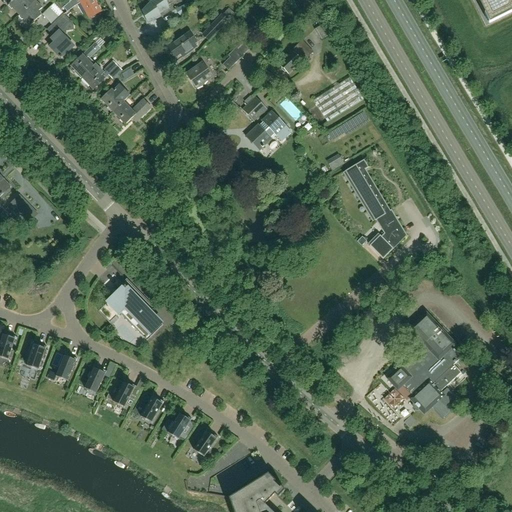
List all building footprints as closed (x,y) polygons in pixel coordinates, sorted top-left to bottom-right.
[(19,16),(35,0),(14,0),(13,1),(11,2),(11,3),(9,5),(9,6),(9,5),(19,15),(19,16)] [(34,23),(41,16),(38,13),(43,8),(35,0),(19,16),(20,16),(30,26),(29,26),(30,27),(32,24),(33,25),(35,23),(34,23)] [(101,12),(93,0),(83,0),(80,2),(89,19),(101,12)] [(148,0),(148,1),(149,1),(150,3),(141,12),(142,12),(142,11),(150,23),(161,18),(161,17),(160,17),(158,15),(169,10),(169,9),(168,10),(164,3),(168,0),(148,0)] [(511,0),(476,0),(487,21),(511,9),(511,0)] [(48,18),(59,8),(54,3),(43,13),(48,18)] [(67,13),(74,8),(70,3),(64,8),(67,13)] [(181,17),(190,7),(187,4),(176,10),(181,16),(181,17)] [(221,29),(228,22),(227,21),(234,14),(229,9),(222,16),(221,15),(214,22),(221,29)] [(64,14),(56,22),(61,28),(62,29),(51,40),(54,43),(50,47),(61,59),(62,58),(63,59),(74,48),(63,36),(66,33),(66,31),(74,30),(73,22),(72,22),(64,14)] [(332,35),(325,23),(315,29),(322,40),(332,35)] [(314,32),(308,35),(313,45),(319,42),(314,32)] [(193,50),(191,47),(196,43),(190,33),(167,48),(174,58),(180,54),(182,57),(193,50)] [(304,61),(313,53),(302,41),(293,50),(294,51),(293,52),(281,63),(283,65),(282,68),(285,71),(288,71),(290,73),(302,61),(303,60),(304,61)] [(96,65),(89,59),(100,49),(95,44),(82,57),(83,57),(72,67),(71,67),(77,73),(75,74),(80,79),(82,78),(96,65)] [(245,55),(237,47),(228,56),(236,63),(245,55)] [(122,71),(113,62),(105,70),(114,79),(122,71)] [(213,78),(212,76),(209,73),(202,63),(197,67),(193,71),(192,70),(186,75),(196,89),(197,89),(197,90),(203,87),(202,85),(204,84),(205,85),(208,82),(208,81),(213,78)] [(105,79),(107,77),(96,65),(82,78),(83,79),(81,80),(86,86),(88,84),(94,90),(94,89),(104,79),(105,79)] [(130,69),(122,75),(125,80),(134,75),(130,69)] [(363,100),(349,78),(313,100),(327,122),(363,100)] [(112,90),(101,100),(113,113),(124,102),(128,98),(130,96),(126,91),(120,85),(115,90),(116,90),(114,92),(112,90)] [(254,122),(267,109),(256,98),(242,110),(254,122)] [(124,102),(113,113),(125,125),(135,115),(139,119),(151,108),(144,100),(132,111),(124,102)] [(291,131),(272,111),(262,121),(263,122),(259,126),(258,125),(246,137),(259,151),(272,139),(271,138),(274,134),(281,141),(291,131)] [(380,236),(369,246),(383,260),(394,249),(391,246),(405,233),(391,210),(390,211),(389,209),(365,170),(368,168),(364,160),(345,171),(375,221),(376,221),(379,226),(384,234),(381,237),(380,236)] [(11,188),(3,179),(0,176),(0,196),(9,188),(10,188),(11,188)] [(19,194),(9,204),(9,205),(5,209),(9,213),(14,209),(27,223),(37,213),(19,194)] [(296,210),(295,211),(302,218),(303,217),(311,210),(304,202),(296,210)] [(367,241),(362,237),(357,242),(362,246),(367,241)] [(163,326),(144,305),(148,302),(135,289),(132,293),(125,286),(98,312),(114,328),(115,328),(110,322),(119,313),(147,341),(163,326)] [(400,367),(386,379),(398,391),(403,386),(412,396),(409,399),(413,403),(412,408),(416,411),(420,411),(423,415),(431,408),(442,420),(460,403),(445,388),(461,373),(453,365),(461,358),(455,351),(459,348),(426,313),(409,329),(418,340),(405,362),(401,365),(400,367)] [(16,337),(4,333),(0,345),(0,357),(8,360),(16,337)] [(39,370),(47,347),(35,343),(27,366),(39,370)] [(60,343),(57,349),(64,351),(66,346),(60,343)] [(77,359),(65,354),(56,377),(68,382),(77,359)] [(86,368),(80,381),(87,384),(85,389),(96,394),(106,372),(95,367),(93,371),(86,368)] [(492,373),(487,378),(498,388),(502,383),(508,377),(497,367),(492,373)] [(124,408),(136,386),(124,381),(123,383),(116,379),(106,399),(113,402),(124,408)] [(152,424),(164,402),(153,396),(147,406),(145,410),(141,417),(152,424)] [(137,406),(145,410),(147,406),(139,402),(137,406)] [(163,430),(168,433),(178,440),(192,419),(181,412),(174,423),(169,420),(163,430)] [(204,458),(218,437),(208,430),(194,450),(204,458)] [(190,454),(188,459),(201,465),(203,460),(190,454)] [(294,511),(292,510),(279,497),(285,491),(268,474),(229,499),(233,511),(294,511)]
